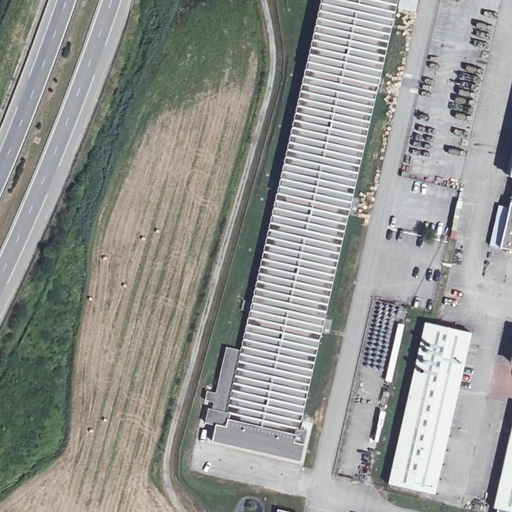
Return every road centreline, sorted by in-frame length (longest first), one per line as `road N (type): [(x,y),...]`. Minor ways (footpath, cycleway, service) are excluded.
road 1 (track): [(265,0),(272,78),(166,450),(167,489),(185,511)]
road 2 (motorway): [(0,280),(111,0)]
road 3 (motorway): [(65,0),(0,171)]
